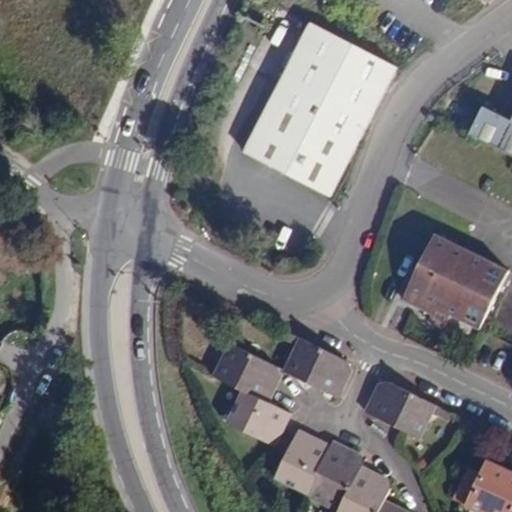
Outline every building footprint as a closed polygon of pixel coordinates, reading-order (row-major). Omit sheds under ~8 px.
[(399,69),(313,24),(246,154),(331,198),(399,69)] [(472,137),(511,156),(511,123),(486,110),(472,137)] [(480,331),(509,274),(435,236),(403,301),(432,315),(429,322),(444,330),(451,316),(480,331)] [(347,363),(240,310),(223,343),(231,347),(214,380),(246,397),(231,428),(272,450),(281,431),(285,432),(291,419),(267,407),(278,388),(273,377),(277,370),(337,400),(348,380),(344,370),(347,363)] [(436,407),(388,383),(384,390),(374,393),(365,413),(404,433),(420,441),(436,407)] [(405,511),(404,511),(399,511),(384,504),(390,491),(380,485),(380,477),(362,469),(363,467),(355,462),(353,453),(334,444),(332,447),(320,441),(318,444),(300,434),(285,464),(280,476),(311,492),(308,498),(333,510),(338,511),(405,511)] [(475,511),(511,511),(511,476),(488,465),(468,509),(475,511)]
